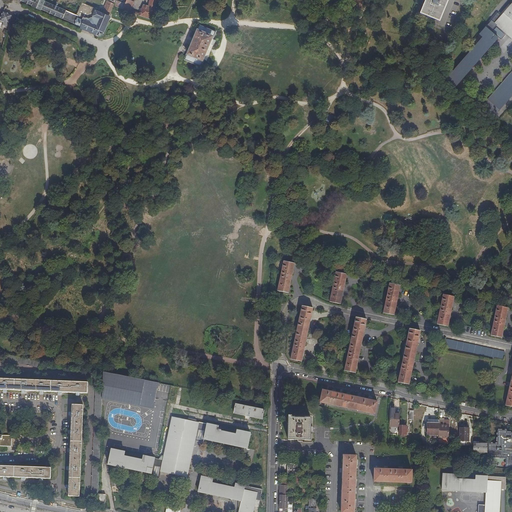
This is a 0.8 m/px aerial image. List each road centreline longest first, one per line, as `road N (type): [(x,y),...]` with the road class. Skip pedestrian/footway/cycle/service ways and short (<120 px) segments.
road 1 (residential): [(511,346),(296,300),(285,308),(276,369)]
road 2 (residential): [(511,416),(276,369)]
road 3 (unclassified): [(0,457),(55,448),(60,417),(45,403),(0,402)]
road 4 (residential): [(276,369),(271,511)]
